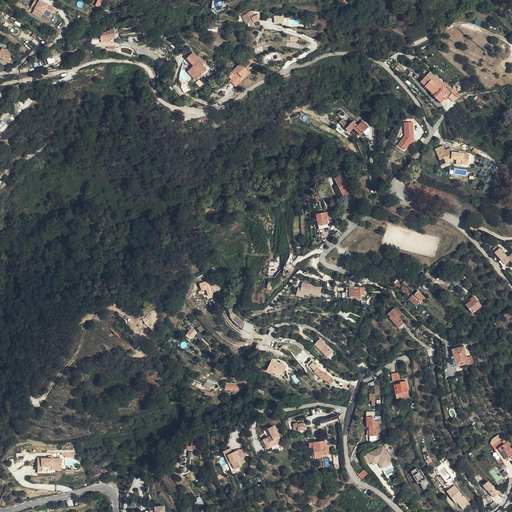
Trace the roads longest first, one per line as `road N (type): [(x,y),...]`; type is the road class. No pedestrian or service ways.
road 1 (unclassified): [(64,71),(115,60),(141,65),(168,106),(193,112),(323,55),(352,52),(381,62),(430,130),(404,164),(402,199)]
road 2 (residential): [(397,511),(349,467),(346,428),(360,375),(344,352),(314,330),(288,324),(264,342)]
road 3 (residential): [(511,287),(459,226),(402,199)]
road 4 (secondary): [(0,510),(104,487),(116,511)]
